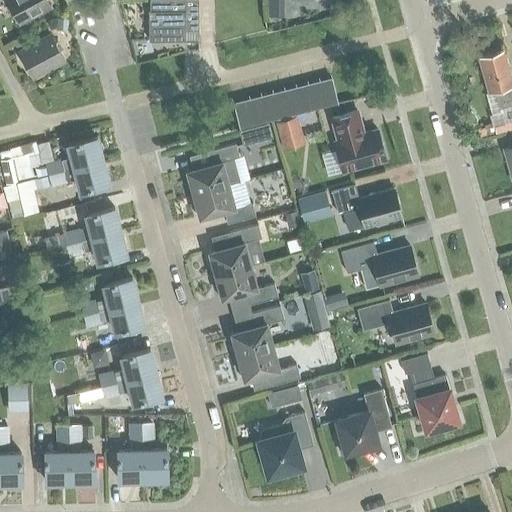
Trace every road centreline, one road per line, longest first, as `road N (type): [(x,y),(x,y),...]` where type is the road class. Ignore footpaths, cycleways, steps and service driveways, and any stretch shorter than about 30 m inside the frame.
road 1 (residential): [(207,511),(208,441),(114,105)]
road 2 (residential): [(511,374),(416,28)]
road 3 (residential): [(175,91),(416,28)]
road 4 (residential): [(511,449),(318,511)]
